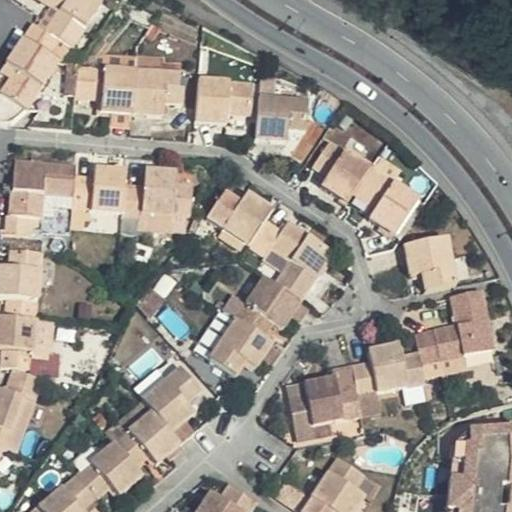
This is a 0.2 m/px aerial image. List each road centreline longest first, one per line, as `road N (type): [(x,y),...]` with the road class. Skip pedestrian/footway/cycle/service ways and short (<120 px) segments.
road 1 (residential): [(216,455),(315,333),(355,323),(371,300),(356,242),(234,155),(0,141)]
road 2 (unclassified): [(219,0),(333,70),(428,142),(511,260)]
road 3 (unclassified): [(511,193),(430,100),(376,56),(280,0)]
